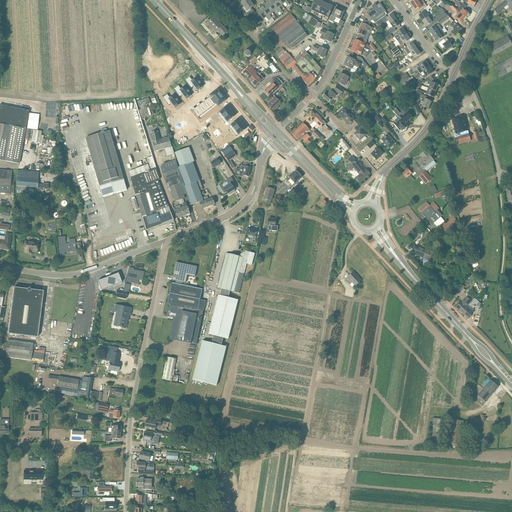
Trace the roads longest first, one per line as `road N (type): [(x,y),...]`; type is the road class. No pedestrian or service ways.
road 1 (unclassified): [(125,511),(133,393),(168,240)]
road 2 (unclassified): [(0,266),(66,275),(168,240)]
road 3 (residential): [(309,96),(212,0)]
road 4 (secondary): [(381,176),(428,125),(453,72)]
